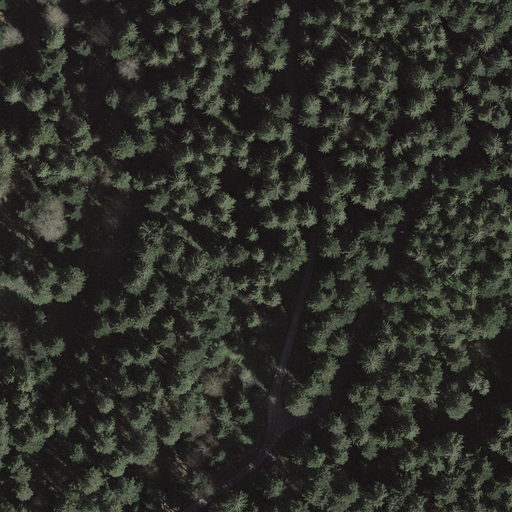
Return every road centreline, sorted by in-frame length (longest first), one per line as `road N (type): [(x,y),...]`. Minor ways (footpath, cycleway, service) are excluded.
road 1 (track): [(511,126),(464,145),(428,178),(331,395),(315,413),(281,420),(275,391),(314,233),(291,92),(298,0)]
road 2 (track): [(0,266),(9,292),(53,341),(67,379),(69,455),(48,511)]
road 3 (track): [(40,0),(0,177)]
road 4 (track): [(187,511),(253,466),(281,420)]
